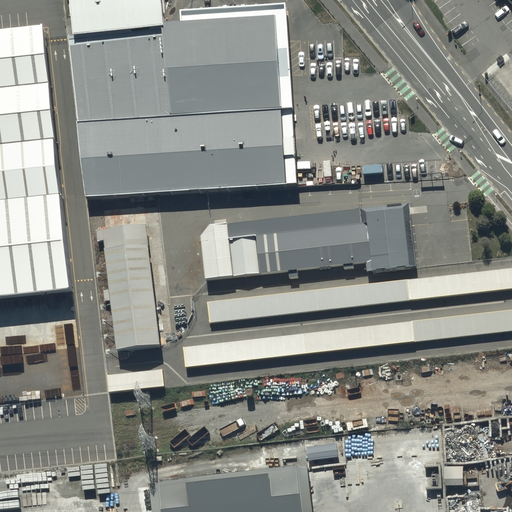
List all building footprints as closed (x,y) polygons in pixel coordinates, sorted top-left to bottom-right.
[(68,0),(73,36),(164,26),(160,0),(68,0)] [(78,124),(281,111),(275,17),(164,26),(73,36),(68,38),(78,124)] [(0,304),(75,297),(47,29),(0,34),(0,304)] [(281,111),(78,124),(87,200),(286,187),(281,111)] [(369,226),(373,264),(374,273),(411,269),(405,212),(368,216),(369,226)] [(147,226),(104,231),(119,353),(162,348),(147,226)] [(369,226),(231,241),(229,226),(212,228),(202,239),(207,282),(373,264),(369,226)] [(511,270),(207,304),(210,324),(511,290),(511,270)] [(511,332),(511,311),(184,349),(187,369),(511,332)] [(164,370),(110,377),(112,394),(166,388),(164,370)] [(337,445),(307,449),(309,463),(339,459),(337,445)] [(464,468),(446,468),(446,487),(464,486),(464,468)] [(161,484),(161,485),(152,486),(153,511),(314,511),(310,469),(299,470),(299,469),(161,484)]
